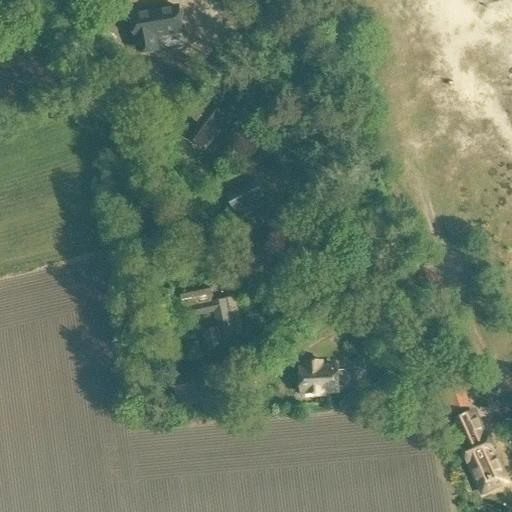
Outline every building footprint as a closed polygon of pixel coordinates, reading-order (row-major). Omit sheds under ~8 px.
[(139,59),(158,56),(155,38),(183,34),(179,7),(133,14),(137,41),(139,59)] [(156,105),(170,99),(157,66),(137,74),(140,83),(146,81),(156,105)] [(209,101),(186,129),(183,132),(205,150),(217,135),(225,142),(237,127),(229,121),(231,119),(209,101)] [(254,180),(225,196),(234,213),(239,210),(243,219),(228,226),(236,241),(265,227),(257,212),(256,212),(251,204),(264,197),(254,180)] [(234,300),(216,304),(213,291),(182,297),(185,310),(194,308),(196,319),(213,315),(216,330),(201,333),(204,349),(220,345),(218,340),(241,335),(234,300)] [(162,338),(165,351),(180,348),(177,334),(162,338)] [(204,377),(218,375),(215,358),(199,362),(201,367),(172,372),(179,404),(208,398),(204,377)] [(339,392),(346,389),(350,382),(350,377),(345,370),(337,368),(337,367),(322,368),(322,362),(305,363),(305,368),(300,369),(302,395),(339,393),(339,392)] [(238,382),(239,396),(251,395),(250,382),(238,382)] [(443,388),(449,414),(473,409),(468,383),(443,388)] [(470,414),(455,421),(462,436),(465,444),(461,446),(475,476),(484,494),(509,482),(501,464),(487,434),(481,437),(477,429),(470,414)]
